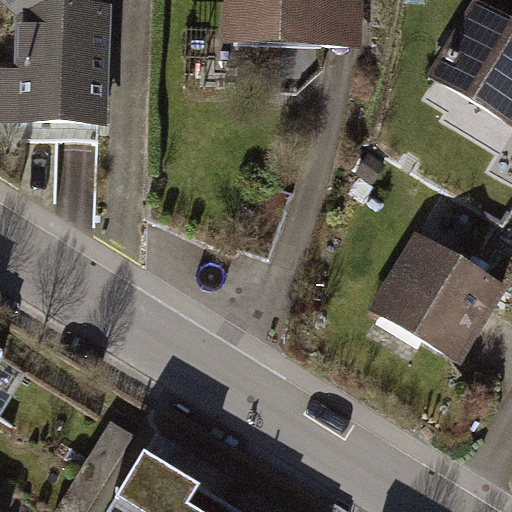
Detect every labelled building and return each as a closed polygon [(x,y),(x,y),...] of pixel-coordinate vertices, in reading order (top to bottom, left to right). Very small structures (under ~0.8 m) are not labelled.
[(0,0),(0,16),(20,37),(111,37),(117,0),(0,0)] [(232,0),(233,63),(331,62),(372,61),(370,0),(232,0)] [(511,37),(471,14),(424,96),(511,145),(511,37)] [(111,37),(20,37),(19,146),(110,147),(111,37)] [(511,299),(416,246),(368,332),(463,385),(511,299)] [(0,372),(9,358),(0,353),(0,372)] [(200,511),(144,476),(120,511),(200,511)]
